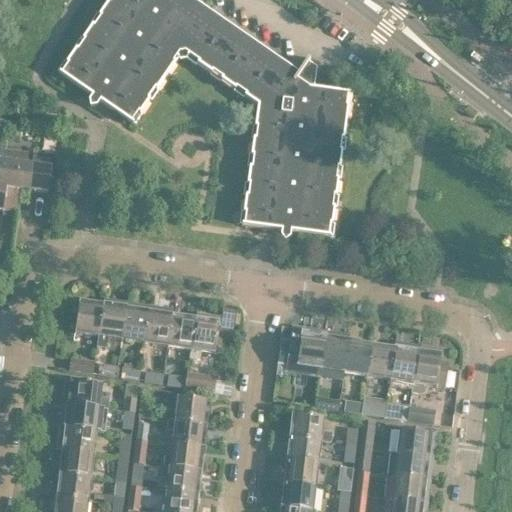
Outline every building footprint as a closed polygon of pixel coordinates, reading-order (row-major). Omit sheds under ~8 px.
[(108,0),(56,76),(87,98),(84,102),(85,109),(92,108),(96,103),(129,127),(178,56),(254,108),(238,228),(277,233),(276,239),(280,244),(285,240),(286,234),(327,240),(347,96),(310,91),(312,74),(302,67),(296,75),(189,2),(190,0),(108,0)] [(511,0),(482,0),(511,17),(511,0)] [(56,126),(58,111),(45,109),(43,124),(56,126)] [(14,124),(2,122),(1,133),(12,134),(14,124)] [(8,190),(16,191),(46,195),(49,170),(31,168),(22,167),(23,156),(0,152),(0,188),(4,189),(3,190),(8,190)] [(0,214),(13,216),(16,191),(8,190),(3,190),(4,189),(0,188),(0,214)] [(75,302),(70,337),(94,340),(99,306),(75,302)] [(123,309),(123,305),(108,303),(107,307),(99,306),(94,340),(117,344),(123,309)] [(117,344),(141,347),(146,313),(146,309),(132,307),(132,311),(123,309),(117,344)] [(169,316),(146,313),(141,347),(164,351),(169,316)] [(229,334),(232,315),(218,313),(215,332),(229,334)] [(187,354),(192,320),(169,316),(164,351),(187,354)] [(213,341),(216,320),(201,317),(200,321),(192,320),(187,354),(186,363),(193,364),(196,362),(197,356),(210,358),(210,357),(216,355),(217,344),(213,341)] [(322,335),(301,331),(290,330),(283,374),(291,375),(295,372),(303,373),(306,377),(316,378),(317,372),(321,340),(322,335)] [(316,378),(318,379),(318,375),(326,376),(329,380),(339,382),(340,376),(344,343),(345,338),(331,336),(331,341),(323,340),(324,335),(322,335),(321,340),(317,372),(316,378)] [(363,379),(368,347),(344,343),(340,376),(363,379)] [(391,350),(386,383),(409,386),(414,349),(392,345),(391,350)] [(391,350),(368,347),(363,379),(386,383),(391,350)] [(410,386),(408,396),(420,397),(421,388),(442,391),(452,393),(455,377),(445,375),(446,365),(438,364),(439,353),(425,351),(425,355),(416,354),(416,350),(417,349),(414,349),(409,386),(410,386)] [(90,377),(92,364),(68,361),(66,373),(90,377)] [(113,381),(115,370),(97,367),(96,378),(113,381)] [(137,384),(138,373),(121,371),(119,382),(137,384)] [(160,388),(161,377),(143,374),(142,385),(160,388)] [(181,392),(210,396),(212,382),(183,377),(183,380),(181,392)] [(166,390),(181,392),(183,380),(168,378),(166,390)] [(65,407),(98,411),(106,412),(107,401),(99,400),(100,387),(81,384),(82,381),(70,380),(69,382),(68,383),(62,382),(60,398),(62,398),(61,406),(65,407)] [(123,400),(121,413),(133,415),(134,402),(123,400)] [(166,423),(205,428),(207,404),(174,400),(172,423),(166,422),(166,423)] [(336,414),(338,403),(319,400),(318,411),(336,414)] [(148,421),(150,403),(139,402),(136,420),(148,421)] [(357,417),(359,406),(343,404),(341,415),(357,417)] [(384,410),(382,421),(403,424),(405,408),(406,408),(385,404),(384,410)] [(61,406),(58,428),(95,434),(103,435),(106,412),(98,411),(65,407),(61,406)] [(384,410),(359,406),(357,417),(382,421),(384,410)] [(405,408),(403,424),(428,427),(430,412),(405,408)] [(133,415),(121,413),(119,431),(131,432),(133,415)] [(286,440),(319,444),(329,445),(330,435),(320,434),(322,420),(289,416),(286,440)] [(203,451),(203,450),(202,450),(205,428),(166,423),(164,432),(171,433),(169,447),(203,451)] [(363,423),(358,451),(369,453),(373,425),(363,423)] [(145,445),(147,427),(136,425),(134,443),(145,445)] [(54,452),(59,453),(92,457),(95,434),(58,428),(57,428),(54,452)] [(345,430),(343,447),(354,448),(356,431),(345,430)] [(390,432),(388,455),(427,460),(431,460),(433,447),(429,446),(430,438),(434,438),(435,433),(417,431),(417,435),(397,432),(397,433),(390,432)] [(116,459),(116,460),(127,461),(130,437),(119,436),(117,454),(118,454),(117,460),(116,459)] [(284,464),(316,467),(319,444),(286,440),(284,464)] [(202,460),(203,451),(169,447),(168,457),(162,458),(161,469),(199,474),(201,460),(202,460)] [(343,447),(341,463),(352,465),(354,448),(343,447)] [(133,448),(131,466),(142,467),(144,449),(133,448)] [(89,480),(92,457),(59,453),(56,476),(89,480)] [(426,469),(427,460),(388,455),(385,479),(424,484),(425,483),(429,483),(430,469),(426,469)] [(356,475),(367,477),(369,458),(358,457),(356,475)] [(122,478),(121,484),(124,484),(127,461),(116,460),(113,477),(122,478)] [(314,491),(316,467),(284,464),(281,487),(314,491)] [(139,490),(142,467),(131,466),(128,489),(139,490)] [(165,480),(163,493),(196,497),(199,474),(161,469),(157,469),(156,479),(165,480)] [(364,500),(367,477),(356,475),(353,499),(364,500)] [(56,476),(53,499),(86,503),(89,480),(56,476)] [(384,503),(388,503),(422,507),(422,506),(426,506),(428,490),(424,490),(424,484),(385,479),(383,489),(385,491),(384,503)] [(339,482),(338,494),(349,495),(350,483),(339,482)] [(281,487),(278,510),(293,511),(311,511),(314,491),(281,487)] [(136,511),(139,490),(128,489),(125,511),(136,511)] [(163,493),(160,511),(194,511),(196,497),(163,493)] [(342,511),(346,511),(349,495),(338,494),(336,511),(342,511)] [(122,500),(103,497),(102,505),(121,507),(122,500)] [(85,511),(86,503),(53,499),(51,511),(85,511)] [(362,511),(364,500),(353,499),(351,511),(362,511)] [(421,511),(422,507),(388,503),(384,503),(382,503),(381,510),(382,511),(421,511)]
